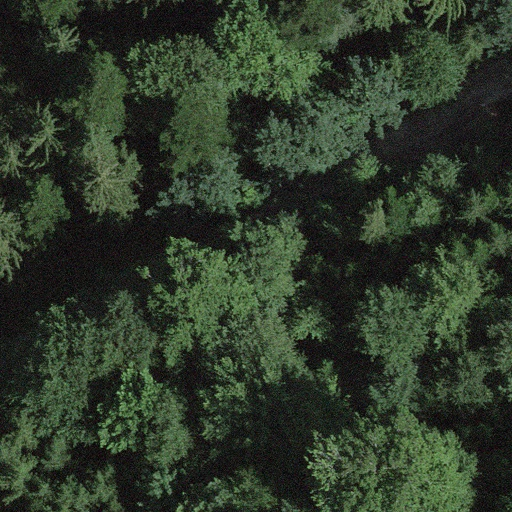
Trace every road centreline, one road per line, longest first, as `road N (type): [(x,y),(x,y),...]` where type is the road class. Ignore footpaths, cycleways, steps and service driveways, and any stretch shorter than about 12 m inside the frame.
road 1 (track): [(511,96),(387,153),(0,397)]
road 2 (track): [(387,153),(511,135)]
